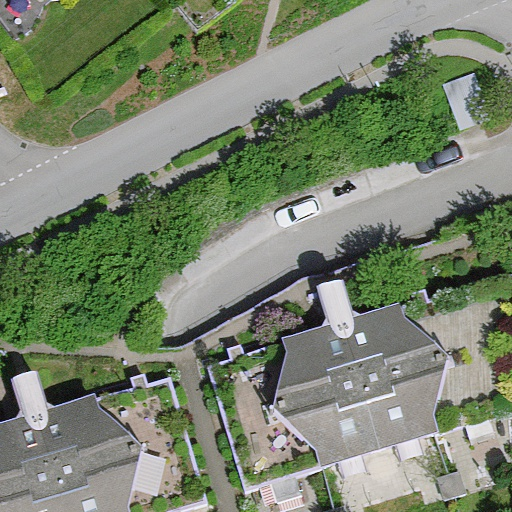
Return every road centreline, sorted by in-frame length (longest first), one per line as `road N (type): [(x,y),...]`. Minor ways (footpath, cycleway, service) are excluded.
road 1 (residential): [(14,208),(264,79),(452,0)]
road 2 (residential): [(199,298),(286,242),(511,161)]
